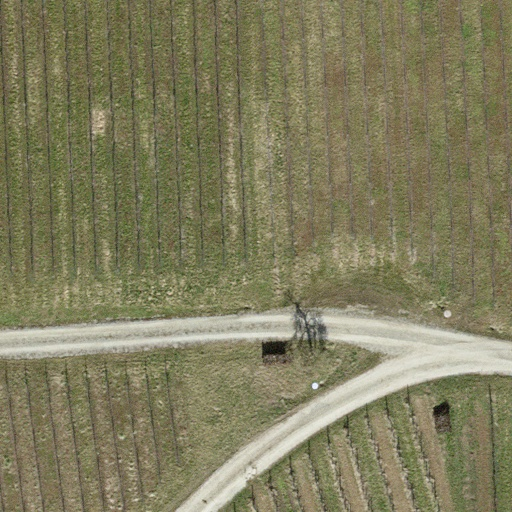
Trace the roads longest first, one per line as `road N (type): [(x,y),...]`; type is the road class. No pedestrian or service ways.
road 1 (track): [(456,363),(300,317),(0,331)]
road 2 (track): [(211,511),(324,419),(456,363)]
